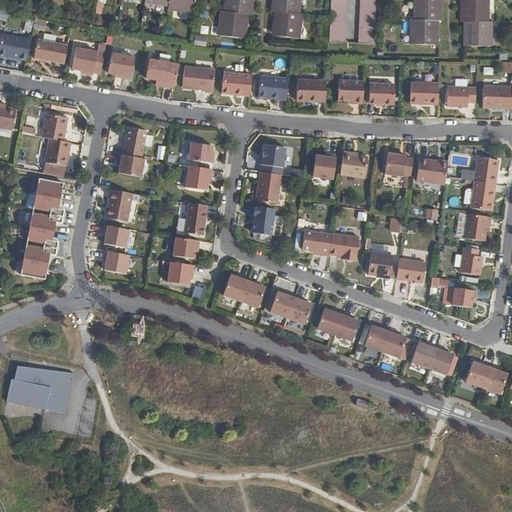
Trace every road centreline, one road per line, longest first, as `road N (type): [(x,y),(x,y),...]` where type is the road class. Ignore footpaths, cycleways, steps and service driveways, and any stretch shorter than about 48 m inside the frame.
road 1 (residential): [(242,116),(231,249),(481,339),(497,324),(511,221)]
road 2 (residential): [(511,435),(165,311),(83,302)]
road 3 (residential): [(242,116),(359,129),(511,132)]
road 4 (residential): [(106,99),(78,242),(83,302)]
road 5 (residential): [(106,99),(242,116)]
